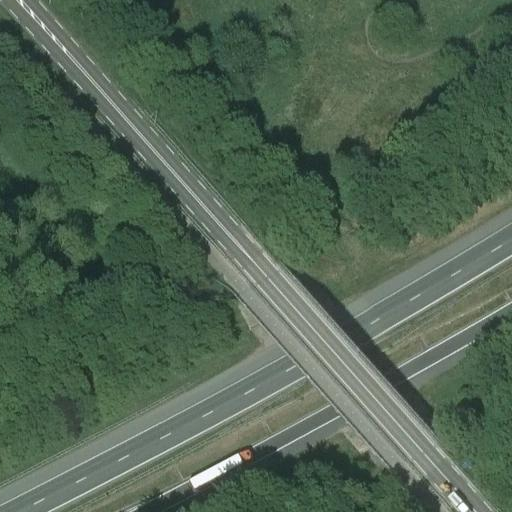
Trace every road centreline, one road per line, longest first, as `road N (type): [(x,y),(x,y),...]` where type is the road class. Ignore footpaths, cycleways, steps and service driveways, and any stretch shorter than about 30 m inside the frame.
road 1 (tertiary): [(471,500),(17,0)]
road 2 (motorway): [(511,239),(18,511)]
road 3 (motorway): [(146,511),(511,309)]
